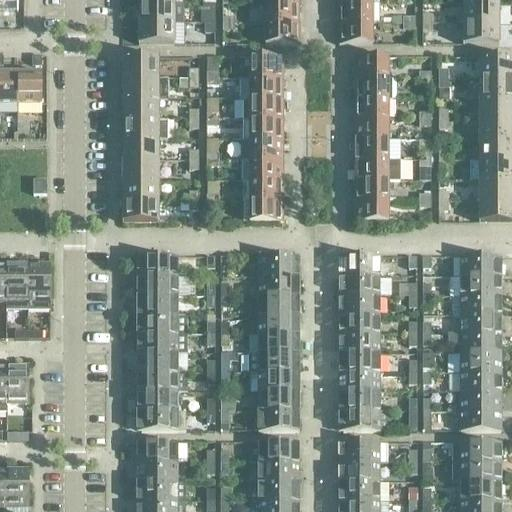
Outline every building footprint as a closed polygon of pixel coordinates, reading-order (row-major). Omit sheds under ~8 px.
[(0,0),(0,12),(18,13),(17,0),(0,0)] [(174,26),(174,5),(138,5),(138,26),(174,26)] [(298,26),(298,5),(265,5),(265,26),(298,26)] [(380,26),(380,6),(338,6),(339,26),(372,26),(380,26)] [(498,26),(498,6),(463,6),(463,26),(498,26)] [(214,26),(214,16),(205,16),(205,26),(214,26)] [(432,26),(432,16),(423,16),(423,26),(432,26)] [(174,47),(174,26),(138,26),(138,47),(174,47)] [(214,36),(214,26),(205,26),(205,36),(214,36)] [(298,48),(298,26),(265,26),(265,48),(298,48)] [(372,48),(372,26),(339,26),(339,47),(372,48)] [(432,36),(432,26),(423,26),(423,36),(432,36)] [(498,48),(498,26),(463,26),(463,47),(498,48)] [(41,69),(41,58),(32,58),(32,66),(35,69),(41,69)] [(511,81),(511,59),(479,60),(479,82),(511,81)] [(158,81),(158,60),(122,60),(122,81),(158,81)] [(282,81),(282,60),(249,60),(249,81),(282,81)] [(388,81),(388,60),(354,60),(354,81),(388,81)] [(198,81),(198,72),(189,72),(189,81),(198,81)] [(448,81),(448,72),(438,72),(438,81),(448,81)] [(0,114),(17,115),(17,75),(0,75),(0,114)] [(41,115),(41,75),(17,75),(17,115),(41,115)] [(167,81),(158,81),(122,81),(122,102),(158,102),(167,102),(167,81)] [(198,91),(198,81),(189,81),(189,91),(198,91)] [(282,102),(282,81),(249,81),(249,102),(282,102)] [(396,102),(396,81),(388,81),(354,81),(354,102),(388,102),(396,102)] [(448,91),(448,81),(438,81),(438,91),(448,91)] [(511,102),(511,81),(479,82),(479,102),(511,102)] [(158,122),(158,102),(122,102),(122,122),(158,122)] [(282,122),(282,112),(282,102),(249,102),(243,102),(243,122),(282,122)] [(388,122),(388,102),(354,102),(354,122),(388,122)] [(511,122),(511,102),(479,102),(479,122),(511,122)] [(198,122),(198,112),(189,112),(189,122),(198,122)] [(448,122),(448,112),(438,112),(438,122),(448,122)] [(167,122),(158,122),(122,122),(122,142),(158,142),(167,142),(167,122)] [(198,132),(198,122),(189,122),(189,132),(198,132)] [(282,142),(282,126),(282,122),(243,122),(243,142),(249,142),(282,142)] [(388,143),(388,122),(354,122),(354,143),(388,143)] [(448,132),(448,122),(438,122),(438,132),(448,132)] [(511,142),(511,122),(479,122),(478,143),(511,142)] [(158,163),(158,142),(122,142),(122,163),(158,163)] [(282,163),(282,144),(282,142),(249,142),(249,163),(282,163)] [(511,163),(511,142),(478,143),(478,163),(511,163)] [(388,163),(388,143),(354,143),(354,163),(388,163)] [(198,163),(198,153),(189,153),(189,163),(198,163)] [(448,163),(448,153),(438,153),(438,163),(448,163)] [(158,183),(158,163),(122,163),(122,183),(158,183)] [(198,172),(198,163),(189,163),(189,172),(198,172)] [(282,183),(282,163),(249,163),(249,183),(282,183)] [(388,183),(388,163),(354,163),(354,183),(388,183)] [(448,173),(448,163),(438,163),(438,173),(448,173)] [(511,183),(511,163),(478,163),(470,163),(470,183),(478,184),(511,183)] [(46,197),(46,182),(33,182),(33,197),(46,197)] [(158,203),(158,183),(122,183),(122,203),(158,203)] [(282,203),(282,184),(282,183),(249,183),(243,183),(243,203),(282,203)] [(388,204),(388,183),(354,183),(354,204),(388,204)] [(511,204),(511,183),(478,184),(478,204),(511,204)] [(198,203),(198,194),(189,194),(189,203),(198,203)] [(448,204),(448,194),(438,194),(438,204),(448,204)] [(158,225),(158,203),(122,203),(122,225),(158,225)] [(198,213),(198,203),(189,203),(189,213),(198,213)] [(282,225),(282,214),(282,203),(243,203),(243,225),(282,225)] [(388,225),(388,204),(354,204),(354,225),(388,225)] [(448,214),(448,204),(438,204),(438,214),(448,214)] [(511,225),(511,204),(478,204),(478,225),(511,225)] [(177,280),(177,260),(137,260),(137,280),(177,280)] [(298,280),(298,265),(298,260),(258,260),(258,280),(298,280)] [(379,279),(379,260),(338,260),(338,279),(379,279)] [(416,272),(416,260),(408,260),(408,272),(416,272)] [(430,272),(430,260),(422,260),(422,272),(430,272)] [(500,279),(500,265),(500,260),(460,260),(460,279),(500,279)] [(28,312),(28,266),(6,266),(6,304),(6,312),(28,312)] [(50,312),(50,266),(28,266),(28,312),(50,312)] [(379,299),(379,279),(338,279),(338,299),(379,299)] [(500,299),(500,279),(460,279),(460,299),(500,299)] [(177,299),(177,280),(137,280),(137,299),(177,299)] [(298,299),(298,280),(258,280),(258,299),(298,299)] [(416,299),(416,287),(408,287),(408,299),(416,299)] [(430,299),(430,287),(422,287),(422,299),(430,299)] [(177,318),(177,299),(137,299),(137,318),(177,318)] [(298,319),(298,299),(258,299),(258,318),(298,319)] [(379,318),(379,299),(338,299),(338,318),(379,318)] [(416,311),(416,299),(408,299),(408,311),(416,311)] [(430,311),(430,299),(422,299),(422,311),(430,311)] [(500,299),(460,299),(452,299),(452,318),(460,318),(500,318),(500,299)] [(177,337),(177,318),(137,318),(137,337),(177,337)] [(298,337),(298,320),(298,319),(258,318),(258,338),(298,337)] [(379,338),(379,318),(338,318),(338,338),(379,338)] [(500,338),(500,318),(460,318),(460,338),(500,338)] [(416,338),(416,326),(408,326),(408,338),(416,338)] [(430,338),(430,326),(422,326),(422,338),(430,338)] [(28,342),(28,333),(15,333),(15,342),(28,342)] [(41,342),(41,333),(28,333),(28,342),(41,342)] [(177,356),(177,337),(137,337),(137,356),(177,356)] [(298,356),(298,344),(298,337),(258,338),(258,357),(298,356)] [(379,357),(379,338),(338,338),(338,357),(379,357)] [(416,350),(416,338),(408,338),(408,350),(416,350)] [(430,350),(430,338),(422,338),(422,350),(430,350)] [(500,357),(500,338),(460,338),(460,357),(500,357)] [(233,357),(233,344),(221,344),(221,357),(233,357)] [(177,376),(177,356),(137,356),(137,376),(177,376)] [(298,376),(298,359),(298,356),(258,357),(258,376),(298,376)] [(379,376),(379,357),(338,357),(338,376),(379,376)] [(500,376),(500,357),(460,357),(460,376),(500,376)] [(431,369),(431,358),(422,358),(422,369),(431,369)] [(416,376),(416,364),(408,364),(408,376),(416,376)] [(29,406),(28,368),(6,368),(6,406),(29,406)] [(187,376),(177,376),(137,376),(137,395),(177,395),(187,395),(187,376)] [(298,395),(298,380),(298,376),(258,376),(258,395),(298,395)] [(379,395),(379,376),(338,376),(338,395),(379,395)] [(416,388),(416,376),(408,376),(408,388),(416,388)] [(430,388),(430,376),(422,376),(422,388),(430,388)] [(500,395),(500,376),(460,376),(460,395),(500,395)] [(177,414),(177,395),(137,395),(136,414),(177,414)] [(298,414),(298,398),(298,395),(258,395),(258,414),(298,414)] [(379,414),(379,395),(338,395),(338,414),(379,414)] [(500,414),(500,395),(460,395),(460,414),(500,414)] [(416,414),(416,402),(408,402),(408,414),(416,414)] [(430,414),(430,402),(422,402),(422,414),(430,414)] [(185,414),(177,414),(136,414),(136,434),(185,434),(185,414)] [(298,434),(298,414),(258,414),(258,434),(298,434)] [(387,435),(387,414),(379,414),(338,414),(338,434),(387,435)] [(416,426),(416,414),(408,414),(408,426),(416,426)] [(500,435),(500,414),(460,414),(460,435),(500,435)] [(28,444),(28,435),(7,435),(7,444),(28,444)] [(186,466),(186,447),(177,447),(177,445),(136,445),(136,466),(177,466),(186,466)] [(500,466),(500,446),(460,446),(460,445),(452,445),(452,466),(500,466)] [(298,466),(298,446),(250,446),(250,466),(258,466),(298,466)] [(386,466),(386,446),(378,446),(338,446),(338,466),(378,466),(386,466)] [(214,466),(214,454),(206,454),(206,466),(214,466)] [(228,466),(228,454),(220,454),(220,466),(228,466)] [(177,485),(177,466),(136,466),(136,485),(177,485)] [(214,478),(214,466),(206,466),(206,478),(214,478)] [(228,478),(228,466),(220,466),(220,478),(228,478)] [(298,485),(298,470),(298,466),(258,466),(258,485),(298,485)] [(378,485),(378,466),(338,466),(338,485),(378,485)] [(500,485),(500,466),(452,466),(452,485),(460,485),(500,485)] [(28,510),(28,471),(6,471),(6,510),(6,511),(26,511),(27,510),(28,510)] [(430,484),(430,472),(422,472),(422,484),(430,484)] [(184,485),(177,485),(136,485),(136,504),(177,504),(184,504),(184,485)] [(298,504),(298,485),(258,485),(258,504),(298,504)] [(379,504),(378,485),(338,485),(338,504),(379,504)] [(500,504),(500,485),(460,485),(460,504),(500,504)] [(214,504),(214,492),(206,492),(206,504),(214,504)] [(228,504),(228,492),(220,492),(220,504),(228,504)]
